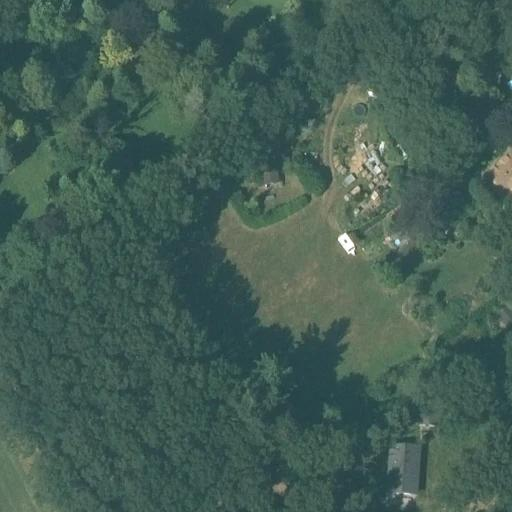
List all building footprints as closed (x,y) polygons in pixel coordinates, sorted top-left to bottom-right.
[(511,0),(467,0),(489,26),(511,7),(511,0)] [(271,24),(256,20),(253,33),(267,36),(271,24)] [(460,162),(466,169),(477,159),(471,152),(460,162)] [(280,184),(276,164),(266,166),(265,162),(258,163),(263,187),(280,184)] [(502,214),(511,206),(511,168),(510,166),(482,190),(502,214)] [(489,324),(502,341),(511,334),(511,316),(508,310),(489,324)] [(423,428),(440,428),(440,407),(423,407),(423,428)] [(416,505),(419,457),(390,456),(387,503),(416,505)]
